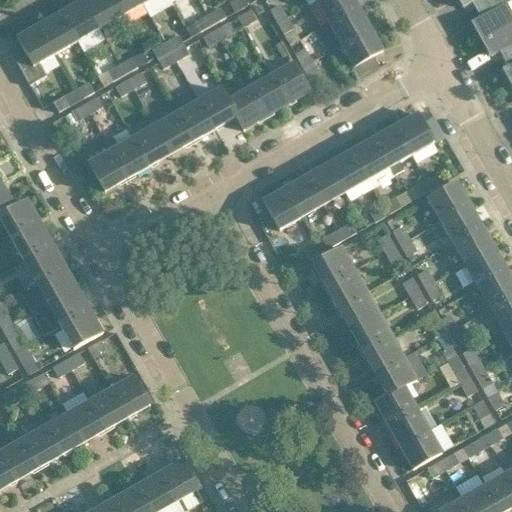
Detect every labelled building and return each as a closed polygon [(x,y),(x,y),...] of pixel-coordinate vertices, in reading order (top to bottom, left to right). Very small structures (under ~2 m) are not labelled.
[(110,0),(88,0),(83,3),(100,32),(122,19),(110,0)] [(110,0),(122,19),(144,7),(139,0),(110,0)] [(244,0),(239,0),(230,5),(235,15),(249,7),(244,0)] [(353,0),(322,0),(317,3),(330,25),(358,9),(353,0)] [(476,3),(484,18),(506,5),(503,0),(458,0),(464,10),(476,3)] [(503,52),(511,67),(511,66),(511,1),(506,5),(484,18),(472,25),(491,59),(503,52)] [(61,15),(78,44),(100,32),(83,3),(61,15)] [(280,7),(270,12),(278,25),(287,20),(280,7)] [(334,33),(342,48),(371,31),(358,9),(330,25),(334,33)] [(208,18),(213,27),(226,20),(221,10),(208,18)] [(257,22),(252,13),(238,20),(244,30),(257,22)] [(61,15),(39,28),(55,57),(78,44),(61,15)] [(213,27),(208,18),(195,25),(200,34),(213,27)] [(295,33),(287,20),(278,25),(285,38),(295,33)] [(229,25),(216,33),(222,42),(235,35),(229,25)] [(27,58),(17,63),(30,88),(47,78),(40,65),(55,57),(39,28),(17,40),(27,58)] [(354,70),(383,53),(371,31),(342,48),(344,52),(354,70)] [(209,49),(222,42),(216,33),(203,40),(209,49)] [(171,55),(184,47),(179,38),(166,45),(171,55)] [(158,62),(171,55),(166,45),(153,52),(158,62)] [(189,57),(184,47),(171,55),(176,64),(189,57)] [(295,56),(303,69),(312,64),(305,51),(295,56)] [(176,64),(171,55),(158,62),(163,71),(176,64)] [(133,60),(120,67),(126,77),(138,69),(133,60)] [(310,82),(320,77),(312,64),(303,69),(310,82)] [(294,66),(272,78),(288,107),(310,95),(294,66)] [(511,66),(511,67),(503,72),(511,87),(511,66)] [(113,84),(126,77),(120,67),(107,74),(113,84)] [(141,75),(129,82),(134,92),(147,84),(141,75)] [(266,120),(288,107),(272,78),(250,91),(266,120)] [(134,92),(129,82),(116,89),(121,99),(134,92)] [(89,84),(81,89),(75,92),(81,102),(95,94),(89,84)] [(215,132),(236,120),(229,103),(222,91),(199,103),(215,132)] [(244,132),(266,120),(250,91),(229,103),(236,120),(244,132)] [(75,92),(63,99),(69,109),(81,102),(75,92)] [(69,109),(63,99),(53,104),(59,114),(69,109)] [(98,100),(85,107),(90,116),(103,109),(98,100)] [(199,103),(177,116),(193,145),(215,132),(199,103)] [(77,124),(90,116),(85,107),(72,114),(77,124)] [(171,157),(193,145),(177,116),(155,128),(171,157)] [(417,166),(438,154),(433,145),(434,145),(418,116),(396,128),(417,166)] [(149,170),(171,157),(155,128),(133,141),(149,170)] [(396,128),(374,141),(390,170),(395,178),(405,172),(401,164),(412,157),(417,166),(396,128)] [(127,182),(149,170),(133,141),(111,153),(127,182)] [(374,141),(352,153),(368,182),(390,170),(374,141)] [(98,183),(105,195),(127,182),(111,153),(90,165),(89,166),(98,183)] [(352,153),(330,166),(346,195),(368,182),(352,153)] [(85,157),(74,163),(89,190),(99,185),(98,183),(89,166),(90,165),(85,157)] [(324,207),(346,195),(330,166),(308,178),(324,207)] [(426,182),(432,192),(445,184),(439,175),(426,182)] [(308,178),(285,191),(302,220),(324,207),(308,178)] [(432,192),(426,182),(414,190),(419,199),(432,192)] [(440,223),(469,207),(457,185),(428,201),(440,223)] [(0,219),(15,210),(2,188),(0,189),(0,219)] [(302,220),(285,191),(263,203),(280,232),(302,220)] [(396,200),(382,208),(388,217),(401,209),(396,200)] [(27,203),(15,210),(0,219),(0,222),(12,242),(40,225),(27,203)] [(453,245),(482,229),(469,207),(440,223),(453,245)] [(388,217),(382,208),(370,215),(375,224),(388,217)] [(12,242),(24,264),(52,247),(40,225),(12,242)] [(344,242),(357,234),(352,225),(338,233),(344,242)] [(393,233),(400,246),(409,241),(402,228),(393,233)] [(465,267),(494,251),(482,229),(453,245),(465,267)] [(344,242),(338,233),(326,240),(332,249),(344,242)] [(378,242),(385,254),(395,248),(388,236),(378,242)] [(417,254),(409,241),(400,246),(408,259),(417,254)] [(322,254),(317,245),(304,252),(309,262),(322,254)] [(24,264),(36,286),(65,269),(52,247),(24,264)] [(395,248),(385,254),(393,267),(402,262),(395,248)] [(313,267),(325,288),(354,272),(342,250),(330,257),(313,267)] [(465,267),(478,289),(507,273),(494,251),(465,267)] [(37,286),(22,294),(34,316),(49,308),(77,291),(65,269),(37,286)] [(325,288),(338,310),(367,294),(354,272),(325,288)] [(425,290),(435,285),(427,272),(418,277),(425,290)] [(490,311),(511,298),(511,281),(507,273),(478,289),(490,311)] [(403,285),(410,298),(420,293),(413,280),(403,285)] [(442,297),(435,285),(425,290),(433,303),(442,297)] [(49,308),(34,316),(47,338),(62,329),(90,313),(77,291),(49,308)] [(420,293),(410,298),(418,311),(427,306),(420,293)] [(367,294),(338,310),(350,332),(379,316),(367,294)] [(511,298),(490,311),(503,333),(511,328),(511,298)] [(103,335),(90,313),(62,329),(74,351),(103,335)] [(350,332),(363,354),(392,338),(379,316),(350,332)] [(450,317),(441,322),(448,335),(457,330),(450,317)] [(431,328),(438,341),(448,335),(441,322),(431,328)] [(511,349),(511,328),(503,333),(511,349)] [(457,330),(448,335),(455,348),(464,343),(457,330)] [(455,348),(448,335),(438,341),(445,354),(452,350),(455,348)] [(16,355),(26,349),(18,336),(9,341),(16,355)] [(363,354),(375,376),(404,360),(392,338),(363,354)] [(101,343),(88,350),(93,360),(106,352),(101,343)] [(0,346),(0,360),(1,363),(11,357),(4,344),(0,346)] [(26,349),(16,355),(23,367),(31,363),(33,362),(26,349)] [(79,355),(66,363),(71,372),(84,365),(79,355)] [(18,370),(11,357),(1,363),(9,376),(18,370)] [(485,373),(477,359),(468,365),(475,378),(485,373)] [(404,360),(375,376),(388,398),(404,389),(417,382),(404,360)] [(66,363),(53,370),(58,379),(71,372),(66,363)] [(453,373),(461,387),(470,381),(462,368),(453,373)] [(485,373),(475,378),(482,391),(492,385),(485,373)] [(128,420),(150,408),(134,379),(112,391),(128,420)] [(35,380),(22,388),(27,397),(40,390),(35,380)] [(477,394),(470,381),(461,387),(468,399),(477,394)] [(22,388),(9,395),(15,404),(27,397),(22,388)] [(404,389),(388,398),(375,405),(388,427),(417,411),(404,389)] [(112,391),(90,404),(106,433),(128,420),(112,391)] [(497,394),(488,400),(495,413),(505,407),(497,394)] [(495,425),(489,416),(490,416),(482,403),(473,408),(486,430),(495,425)] [(84,445),(106,433),(90,404),(68,416),(84,445)] [(417,411),(388,427),(400,449),(429,433),(417,411)] [(62,458),(84,445),(68,416),(45,429),(62,458)] [(40,470),(62,458),(45,429),(23,441),(40,470)] [(497,431),(484,438),(490,448),(503,440),(497,431)] [(429,433),(400,449),(413,472),(442,455),(429,433)] [(477,455),(490,448),(484,438),(471,445),(477,455)] [(18,483),(40,470),(23,441),(1,454),(18,483)] [(0,493),(18,483),(1,454),(0,454),(0,493)] [(453,456),(440,463),(445,473),(459,465),(453,456)] [(182,463),(160,476),(176,505),(198,492),(182,463)] [(433,480),(445,473),(440,463),(428,470),(433,480)] [(151,511),(163,511),(176,505),(160,476),(138,488),(151,511)] [(511,486),(506,476),(484,489),(497,511),(508,511),(511,510),(511,486)] [(151,511),(138,488),(116,501),(122,511),(151,511)] [(467,511),(497,511),(484,489),(462,501),(467,511)] [(122,511),(116,501),(96,511),(122,511)] [(467,511),(462,501),(442,511),(467,511)]
